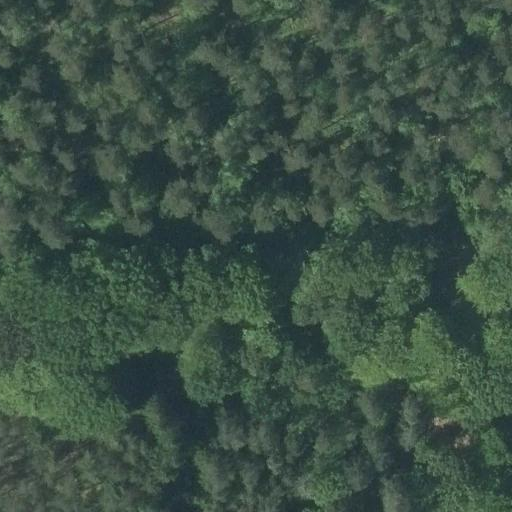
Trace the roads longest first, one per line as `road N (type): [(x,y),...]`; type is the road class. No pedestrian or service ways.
road 1 (track): [(511,272),(477,250),(0,279)]
road 2 (track): [(466,285),(0,313)]
road 3 (track): [(466,285),(475,511)]
